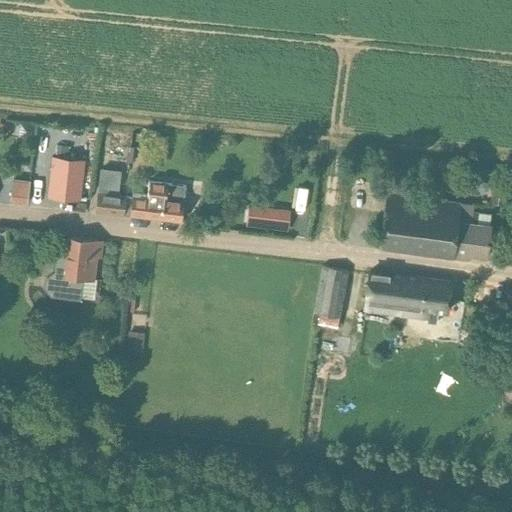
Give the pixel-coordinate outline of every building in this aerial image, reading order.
[(69,153),(65,194),(88,197),(93,156),(79,155),(69,153)] [(96,211),(104,212),(123,214),(131,215),(133,196),(118,195),(121,171),(101,168),(96,211)] [(29,182),(13,180),(10,203),(26,204),(29,182)] [(133,196),(131,215),(180,221),(185,186),(148,180),(146,197),(133,195),(133,196)] [(507,188),(493,185),(490,203),(504,205),(507,188)] [(474,202),(385,190),(382,219),(379,245),(379,246),(467,258),(467,253),(487,255),(491,224),(471,222),(474,202)] [(247,193),(245,213),(255,214),(256,204),(260,205),(261,194),(247,193)] [(93,278),(95,261),(98,241),(69,237),(65,272),(53,271),(45,277),(44,287),(50,295),(78,298),(81,277),(93,278)] [(323,265),(319,285),(314,312),(339,317),(348,270),(323,265)] [(370,270),(367,290),(364,309),(424,317),(422,330),(435,331),(437,317),(434,316),(435,310),(447,311),(451,282),(370,270)] [(375,323),(363,322),(360,342),(372,344),(375,323)] [(128,330),(126,351),(143,353),(145,332),(128,330)] [(87,337),(72,342),(76,355),(91,350),(87,337)] [(312,355),(311,363),(325,365),(327,357),(312,355)] [(18,390),(15,410),(34,413),(37,393),(18,390)]
